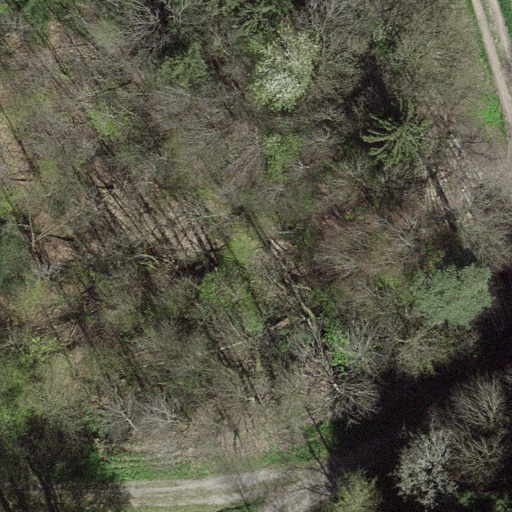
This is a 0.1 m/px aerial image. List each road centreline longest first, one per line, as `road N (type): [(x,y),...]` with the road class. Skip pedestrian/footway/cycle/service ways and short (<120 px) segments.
road 1 (track): [(290,485),(0,495)]
road 2 (track): [(511,375),(290,485)]
